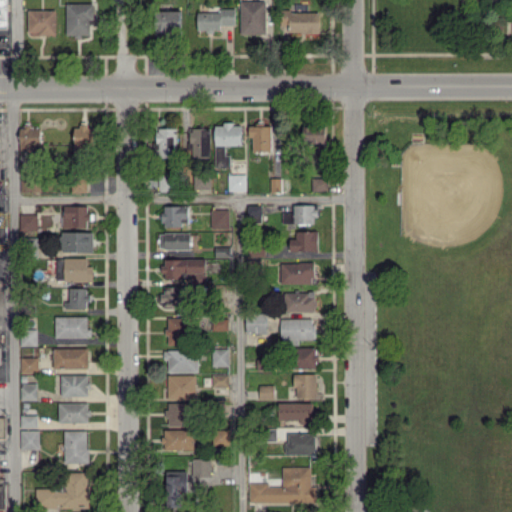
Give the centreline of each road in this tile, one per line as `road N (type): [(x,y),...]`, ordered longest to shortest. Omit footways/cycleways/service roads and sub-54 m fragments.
road 1 (residential): [(0,88),(511,84)]
road 2 (residential): [(352,0),(353,511)]
road 3 (residential): [(124,87),(126,511)]
